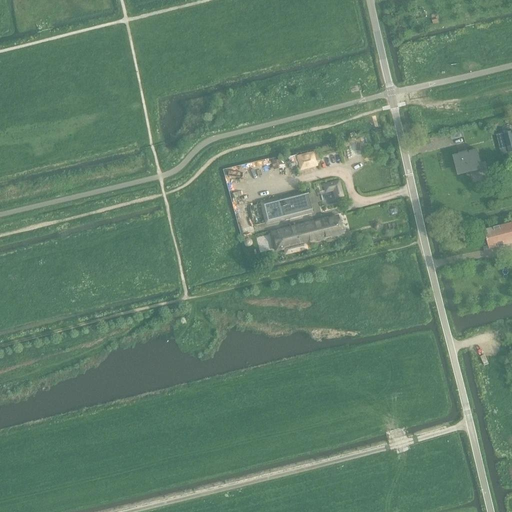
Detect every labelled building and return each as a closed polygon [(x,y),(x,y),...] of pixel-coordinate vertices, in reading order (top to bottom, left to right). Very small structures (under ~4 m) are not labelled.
[(511,131),(503,134),(508,153),(511,152),(511,131)] [(477,150),(453,156),(457,171),(482,169),(478,155),(477,150)] [(299,166),(297,157),(296,155),(289,157),(292,167),(299,166)] [(306,192),(279,199),(284,219),(312,212),(311,212),(306,192)] [(279,199),(261,204),(266,223),(284,219),(279,199)] [(313,222),(271,232),(276,251),(284,249),(286,254),(307,249),(306,244),(324,239),(324,238),(342,233),(338,217),(314,223),(313,222)] [(511,223),(485,230),(486,234),(490,250),(510,244),(511,244),(511,223)]
